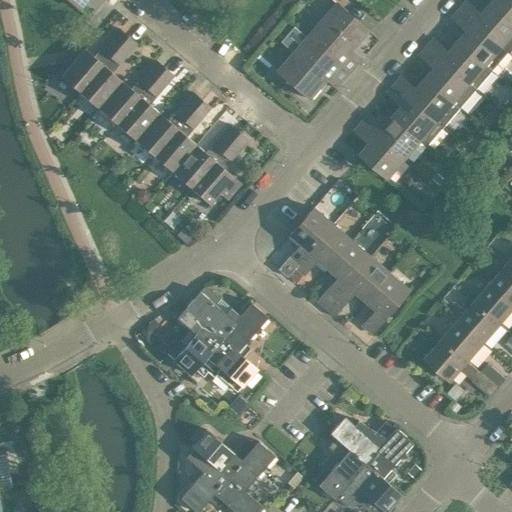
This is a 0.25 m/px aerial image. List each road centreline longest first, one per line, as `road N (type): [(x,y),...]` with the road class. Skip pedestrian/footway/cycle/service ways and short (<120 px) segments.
road 1 (residential): [(464,451),(224,244)]
road 2 (residential): [(302,145),(142,0)]
road 3 (residential): [(161,511),(163,411),(113,316)]
road 4 (residential): [(302,145),(430,0)]
road 5 (residential): [(113,316),(224,244)]
road 6 (residential): [(0,375),(113,316)]
road 7 (residential): [(224,244),(302,145)]
